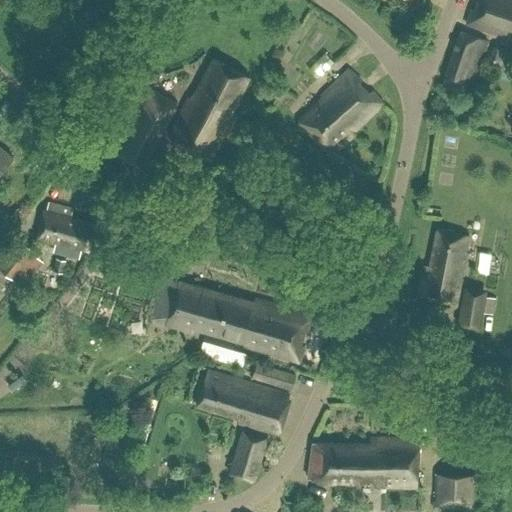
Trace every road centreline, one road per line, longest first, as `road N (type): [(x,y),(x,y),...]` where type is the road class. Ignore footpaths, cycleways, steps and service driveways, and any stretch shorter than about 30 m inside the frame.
road 1 (unclassified): [(362,309),(138,178),(0,74)]
road 2 (unclassified): [(200,511),(232,507),(276,480),(362,309)]
road 3 (unclassified): [(362,309),(380,277),(420,91)]
road 4 (unclassified): [(511,388),(376,326),(362,309)]
road 5 (unclassified): [(420,91),(328,0)]
